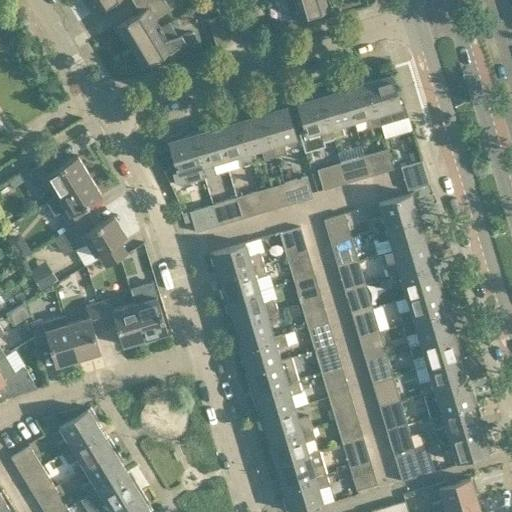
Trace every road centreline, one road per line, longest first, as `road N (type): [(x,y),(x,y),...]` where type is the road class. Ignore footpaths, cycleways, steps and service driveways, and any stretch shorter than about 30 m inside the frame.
road 1 (tertiary): [(414,18),(511,338)]
road 2 (residential): [(102,118),(414,18)]
road 3 (residential): [(102,118),(155,204),(202,351)]
road 4 (residential): [(0,418),(20,405),(202,351)]
road 5 (residential): [(202,351),(251,511)]
road 6 (residential): [(32,0),(102,118)]
road 7 (tertiary): [(488,131),(452,7)]
